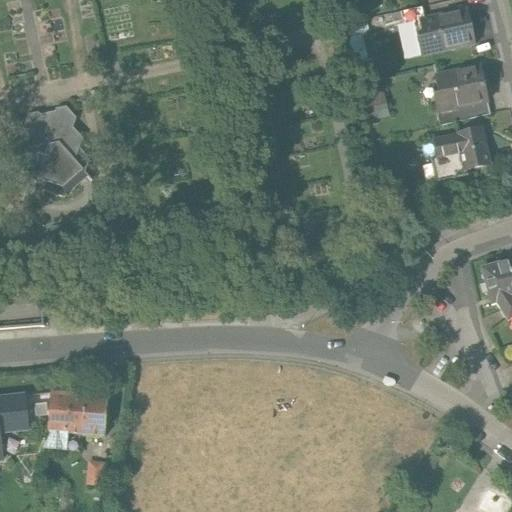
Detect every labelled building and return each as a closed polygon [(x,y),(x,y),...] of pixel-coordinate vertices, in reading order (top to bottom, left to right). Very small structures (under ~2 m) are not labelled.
[(393,27),(414,22),(424,20),(421,8),(391,15),(393,27)] [(414,22),(421,58),(474,46),(467,10),(424,20),(414,22)] [(450,77),(429,82),(436,114),(487,103),(479,65),(449,72),(450,77)] [(387,118),(381,91),(360,95),(365,123),(387,118)] [(490,116),(487,103),(436,114),(439,127),(490,116)] [(37,113),(27,115),(21,129),(29,138),(23,151),(30,160),(25,173),(35,184),(33,189),(63,199),(86,178),(83,174),(87,161),(77,149),(81,140),(71,128),(74,120),(64,108),(54,110),(53,113),(38,116),(37,113)] [(436,184),(467,177),(465,171),(488,166),(480,130),(458,135),(458,137),(435,141),(439,159),(430,161),(436,184)] [(511,318),(511,259),(482,268),(492,305),(496,304),(508,321),(511,318)] [(110,397),(54,392),(49,449),(79,451),(80,435),(107,437),(110,397)] [(0,462),(4,462),(1,434),(31,430),(27,397),(0,399),(0,462)]
